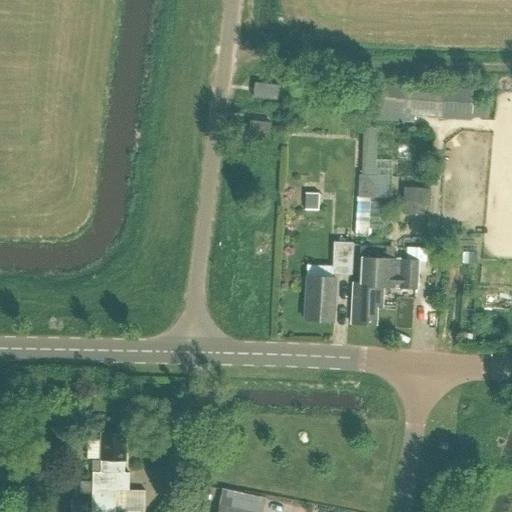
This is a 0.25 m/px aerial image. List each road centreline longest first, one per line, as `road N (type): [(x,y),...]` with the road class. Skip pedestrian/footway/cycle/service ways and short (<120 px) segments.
road 1 (unclassified): [(187,351),(231,0)]
road 2 (unclassified): [(187,351),(418,364)]
road 3 (unclassified): [(187,351),(0,348)]
road 4 (unclassified): [(398,511),(418,364)]
